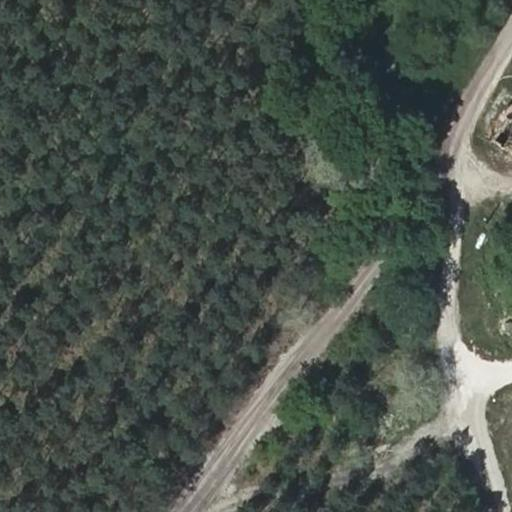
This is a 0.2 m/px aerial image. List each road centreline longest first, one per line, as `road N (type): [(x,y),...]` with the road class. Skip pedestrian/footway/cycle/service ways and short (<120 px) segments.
road 1 (track): [(511,49),(463,141),(443,352),(481,511)]
road 2 (track): [(186,511),(463,141)]
